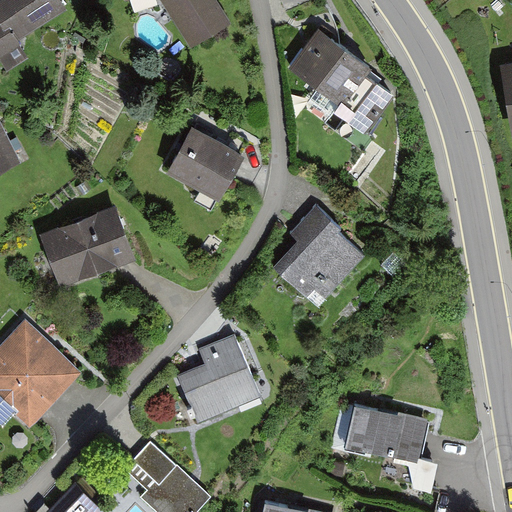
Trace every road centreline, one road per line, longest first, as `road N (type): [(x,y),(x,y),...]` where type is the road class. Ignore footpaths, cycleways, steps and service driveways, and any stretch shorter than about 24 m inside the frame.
road 1 (residential): [(11,511),(232,283),(270,218),(282,165),(259,0)]
road 2 (tertiary): [(389,0),(443,93),(468,178),(511,435)]
